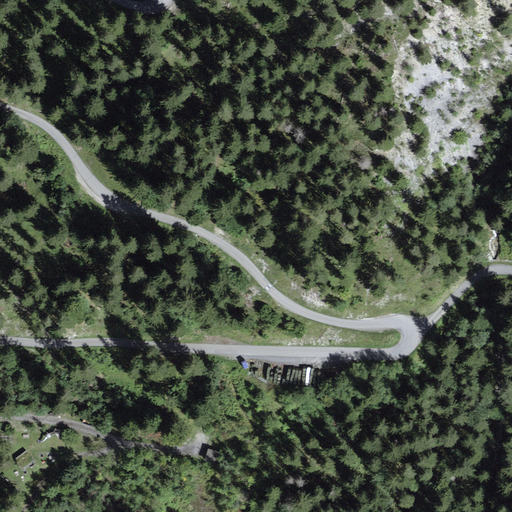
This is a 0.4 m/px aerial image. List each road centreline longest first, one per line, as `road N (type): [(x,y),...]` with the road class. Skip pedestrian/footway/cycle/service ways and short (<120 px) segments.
road 1 (unclassified): [(0,106),(53,128),(102,192),(207,235),(297,308),(353,323),(397,319),(414,338),(395,352),(0,340)]
road 2 (primary): [(295,0),(511,284)]
road 3 (track): [(413,331),(480,272),(511,270)]
